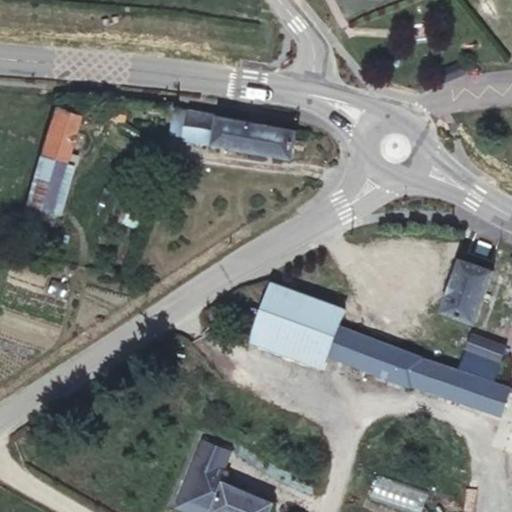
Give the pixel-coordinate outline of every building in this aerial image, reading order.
[(143,128),(146,111),(104,103),(102,121),(143,128)] [(75,114),(50,108),(22,197),(45,202),(75,114)] [(292,148),(295,131),(182,115),(179,132),(292,148)] [(413,233),(373,235),(375,264),(415,262),(413,233)] [(492,269),(477,265),(480,256),(464,248),(460,259),(443,304),(476,316),(492,269)] [(335,303),(278,282),(266,329),(332,352),(340,326),(346,307),(335,303)] [(340,288),(335,303),(346,307),(340,326),(454,365),(462,343),(466,331),(340,288)] [(340,326),(332,352),(370,365),(494,405),(503,382),(487,376),(454,365),(340,326)] [(499,342),(466,331),(462,343),(495,354),(497,348),(499,342)] [(454,365),(487,376),(490,367),(495,354),(462,343),(454,365)] [(495,354),(490,367),(500,370),(507,351),(497,348),(495,354)] [(197,459),(224,470),(232,451),(205,440),(197,459)] [(224,470),(197,459),(180,500),(210,511),(270,511),(273,504),(225,483),(230,472),(224,470)] [(210,511),(180,500),(177,507),(189,511),(210,511)]
